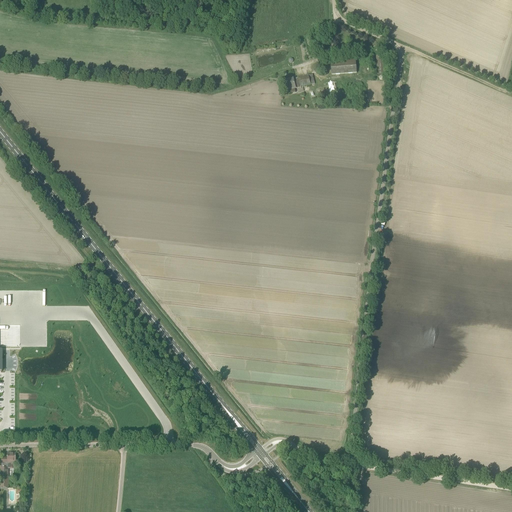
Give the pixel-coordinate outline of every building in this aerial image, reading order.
[(384,55),(376,56),(378,81),(386,81),(384,55)] [(356,61),(331,63),(332,75),(357,73),(356,61)] [(315,84),(312,75),(288,81),(291,94),(295,93),(295,89),(315,84)] [(0,462),(2,463),(2,468),(8,468),(8,463),(11,463),(11,466),(17,466),(17,461),(15,461),(15,454),(11,454),(7,454),(7,459),(0,458),(0,462)] [(0,467),(0,487),(8,488),(8,468),(2,468),(0,467)]
